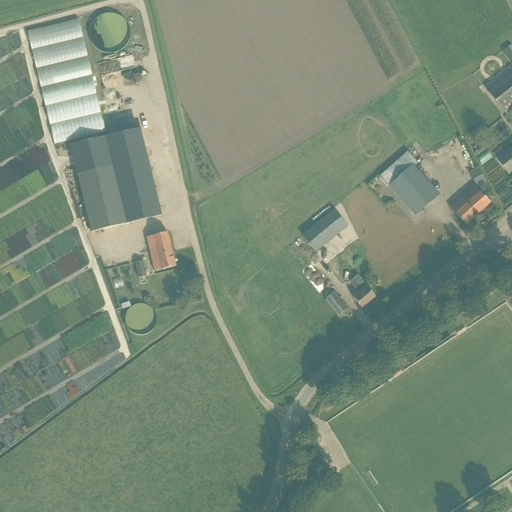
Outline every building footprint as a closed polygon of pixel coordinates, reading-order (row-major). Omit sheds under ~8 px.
[(505,114),(511,107),(511,71),(487,92),(505,114)] [(475,142),(487,132),(481,125),(469,134),(475,142)] [(140,128),(70,145),(91,231),(161,214),(140,128)] [(511,149),(498,161),(502,166),(508,174),(511,171),(511,149)] [(479,158),(486,166),(495,158),(488,150),(479,158)] [(408,152),(380,177),(389,186),(413,165),(416,162),(408,152)] [(466,157),(473,169),(478,166),(471,154),(466,157)] [(439,195),(432,187),(413,165),(389,186),(415,216),(439,195)] [(486,183),(479,169),(469,173),(477,188),(486,183)] [(489,204),(474,186),(450,207),(466,225),(489,204)] [(333,210),(302,236),(316,252),(347,227),(333,210)] [(154,272),(166,269),(175,267),(167,233),(157,235),(146,238),(154,272)] [(134,263),(138,278),(146,276),(142,261),(134,263)] [(375,297),(366,286),(359,278),(352,284),(358,292),(352,297),(361,308),(375,297)] [(338,316),(347,308),(335,293),(325,301),(338,316)]
